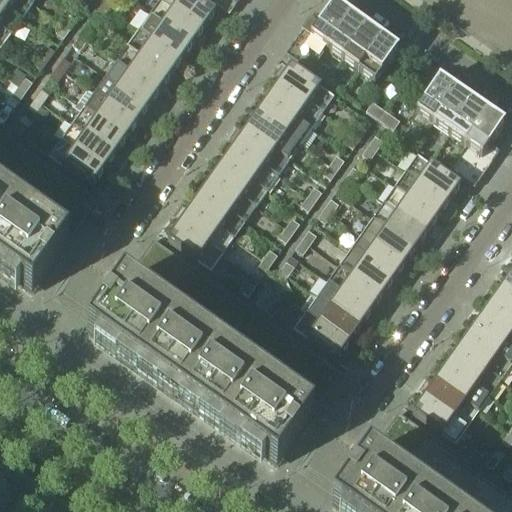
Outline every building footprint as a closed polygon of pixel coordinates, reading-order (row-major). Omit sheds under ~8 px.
[(32,8),(20,0),(0,0),(0,9),(21,24),(32,8)] [(91,2),(87,0),(81,0),(77,6),(85,12),(91,2)] [(107,0),(106,0),(100,9),(108,14),(115,5),(107,0)] [(189,0),(161,0),(160,3),(203,34),(214,18),(189,0)] [(237,6),(228,0),(200,0),(228,19),(237,6)] [(203,34),(160,3),(148,19),(192,49),(203,34)] [(0,9),(0,32),(9,39),(21,24),(0,9)] [(108,14),(100,9),(93,18),(101,24),(108,14)] [(325,53),(349,21),(332,9),(318,29),(309,23),(300,35),(325,53)] [(68,19),(61,29),(69,34),(76,25),(68,19)] [(192,49),(148,19),(137,35),(181,65),(192,49)] [(341,65),(365,32),(363,31),(360,29),(358,27),(356,24),(355,23),(353,20),(352,20),(351,22),(349,21),(325,53),(341,65)] [(69,34),(61,29),(54,38),(62,44),(69,34)] [(84,31),(78,40),(86,46),(92,36),(84,31)] [(0,32),(0,52),(9,39),(0,32)] [(357,76),(381,43),(379,42),(380,40),(381,39),(379,39),(375,38),(371,36),(369,36),(366,34),(366,33),(365,32),(341,65),(357,76)] [(181,65),(137,35),(126,50),(170,81),(181,65)] [(325,53),(300,35),(292,47),(317,65),(325,53)] [(86,46),(78,40),(71,50),(79,55),(86,46)] [(373,88),(393,60),(396,57),(397,55),(394,53),(394,54),(382,45),(382,44),(381,43),(357,76),(373,88)] [(317,65),(292,47),(283,58),(309,76),(317,65)] [(45,50),(39,60),(47,66),(53,56),(45,50)] [(170,81),(126,50),(115,66),(158,97),(170,81)] [(47,66),(39,60),(32,70),(40,75),(47,66)] [(70,68),(62,62),(55,72),(63,77),(70,68)] [(158,97),(115,66),(104,82),(147,113),(158,97)] [(289,71),(278,87),(322,117),(333,101),(289,71)] [(63,77),(55,72),(49,81),(57,87),(63,77)] [(23,82),(17,91),(25,97),(31,87),(23,82)] [(147,113),(104,82),(92,98),(136,129),(147,113)] [(432,129),(455,96),(453,95),(441,87),(441,86),(438,84),(436,86),(437,86),(415,118),(411,124),(427,136),(431,129),(432,129)] [(278,87),(267,102),(310,133),(322,117),(278,87)] [(25,97),(17,91),(10,101),(18,106),(25,97)] [(40,94),(33,103),(41,109),(48,99),(40,94)] [(136,129),(92,98),(87,94),(76,110),(81,114),(125,145),(136,129)] [(447,140),(470,107),(469,106),(466,104),(464,101),(461,99),(459,96),(459,94),(458,95),(457,97),(455,96),(432,129),(447,140)] [(267,102),(256,118),(299,149),(310,133),(267,102)] [(33,103),(27,113),(35,118),(41,109),(33,103)] [(0,127),(2,129),(9,119),(13,113),(5,107),(1,113),(0,114),(0,127)] [(371,107),(364,116),(392,135),(398,126),(371,107)] [(463,151),(486,117),(485,116),(486,115),(486,114),(485,113),(481,113),(480,112),(476,111),(473,109),(472,108),(470,107),(447,140),(463,151)] [(125,145),(81,114),(70,130),(113,161),(125,145)] [(498,156),(489,150),(502,131),(503,129),(500,127),(500,128),(488,119),(486,117),(463,151),(464,151),(489,169),(498,156)] [(256,118),(245,134),(288,165),(299,149),(256,118)] [(11,136),(18,141),(26,131),(18,125),(11,136)] [(357,129),(350,139),(358,144),(365,135),(357,129)] [(113,161),(70,130),(59,146),(102,176),(113,161)] [(245,134),(233,150),(277,181),(288,165),(245,134)] [(0,206),(30,228),(34,223),(64,244),(81,220),(82,220),(82,221),(83,221),(84,221),(85,221),(86,220),(87,219),(97,205),(86,198),(0,136),(0,206)] [(358,144),(350,139),(344,148),(351,154),(358,144)] [(382,146),(374,141),(367,150),(375,156),(382,146)] [(102,176),(59,146),(48,162),(91,192),(102,176)] [(233,150),(222,166),(266,197),(277,181),(233,150)] [(375,156),(367,150),(360,160),(368,165),(375,156)] [(489,169),(464,151),(455,163),(481,181),(489,169)] [(335,160),(328,170),(336,175),(343,166),(335,160)] [(459,191),(416,160),(405,176),(448,207),(459,191)] [(481,181),(455,163),(448,174),(473,192),(481,181)] [(222,166),(211,182),(254,213),(266,197),(222,166)] [(321,179),(329,185),(336,175),(328,170),(321,179)] [(359,178),(352,172),(345,182),(353,187),(359,178)] [(448,207),(405,176),(393,192),(437,222),(448,207)] [(211,182),(200,198),(243,228),(254,213),(211,182)] [(353,187),(345,182),(338,191),(346,197),(353,187)] [(312,192),(306,202),(314,207),(320,198),(312,192)] [(437,222),(393,192),(382,208),(426,238),(437,222)] [(243,228),(200,198),(188,214),(232,244),(243,228)] [(314,207),(306,202),(299,211),(307,217),(314,207)] [(329,204),(322,213),(330,219),(337,210),(329,204)] [(0,287),(14,298),(20,290),(30,298),(40,285),(40,284),(41,284),(67,247),(64,244),(34,223),(30,228),(0,206),(0,287)] [(426,238),(382,208),(371,224),(414,254),(426,238)] [(322,213),(316,223),(324,229),(330,219),(322,213)] [(188,214),(177,229),(221,260),(232,244),(188,214)] [(290,224),(284,233),(291,239),(298,229),(290,224)] [(414,254),(371,224),(360,239),(403,270),(414,254)] [(177,229),(166,245),(209,276),(221,260),(177,229)] [(291,239),(284,233),(277,243),(285,248),(291,239)] [(315,241),(307,235),(300,245),(308,250),(315,241)] [(403,270),(360,239),(349,255),(392,286),(403,270)] [(143,264),(126,288),(156,310),(153,315),(275,401),(279,396),(309,417),(326,393),(327,394),(328,394),(329,394),(330,394),(330,393),(331,393),(341,378),(331,371),(186,268),(152,244),(142,259),(142,260),(141,260),(141,261),(141,262),(142,262),(142,263),(143,264)] [(308,250),(300,245),(294,254),(301,260),(308,250)] [(268,255),(261,264),(269,270),(276,260),(268,255)] [(392,286),(349,255),(337,271),(381,302),(392,286)] [(269,270),(261,264),(255,274),(263,279),(269,270)] [(285,267),(278,276),(286,282),(293,272),(285,267)] [(381,302),(337,271),(326,287),(370,318),(381,302)] [(511,275),(501,291),(511,299),(511,275)] [(286,282),(278,276),(271,286),(279,291),(286,282)] [(96,325),(87,338),(98,346),(92,353),(259,471),(264,463),(275,471),(285,457),(286,457),(312,420),(309,417),(279,396),(275,401),(153,315),(156,310),(126,288),(123,286),(96,324),(97,324),(96,325)] [(247,302),(254,292),(246,286),(239,297),(247,302)] [(370,318),(326,287),(315,303),(358,334),(370,318)] [(511,299),(501,291),(489,307),(511,323),(511,299)] [(255,308),(263,314),(271,304),(263,298),(255,308)] [(358,334),(315,303),(304,319),(347,350),(358,334)] [(511,323),(489,307),(478,323),(511,346),(511,323)] [(347,350),(304,319),(292,335),(336,365),(347,350)] [(511,346),(478,323),(467,339),(510,370),(511,367),(511,346)] [(467,339),(456,355),(499,386),(510,370),(467,339)] [(456,355),(445,371),(488,401),(499,386),(456,355)] [(445,371),(433,387),(477,417),(488,401),(445,371)] [(433,387),(422,403),(466,433),(477,417),(433,387)] [(422,403),(411,418),(454,449),(466,433),(422,403)] [(388,437),(371,461),(401,483),(398,488),(432,511),(511,511),(511,498),(416,431),(397,417),(387,432),(386,433),(386,434),(386,435),(387,435),(387,436),(387,437),(388,437)] [(511,445),(511,441),(506,437),(500,447),(508,452),(511,445)] [(342,497),(332,511),(333,511),(432,511),(398,488),(401,483),(371,461),(368,459),(341,497),(342,497)] [(491,459),(484,470),(491,475),(499,465),(491,459)] [(500,481),(508,487),(511,481),(511,474),(508,471),(500,481)]
